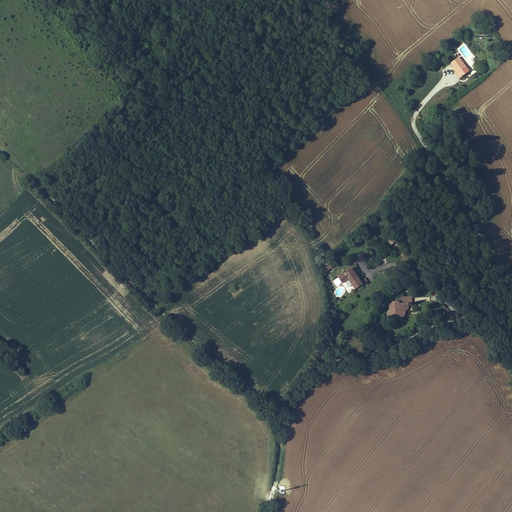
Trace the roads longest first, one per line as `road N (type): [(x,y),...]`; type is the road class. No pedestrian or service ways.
road 1 (track): [(279,413),(130,282),(0,148)]
road 2 (track): [(462,317),(384,351),(322,365),(279,413)]
